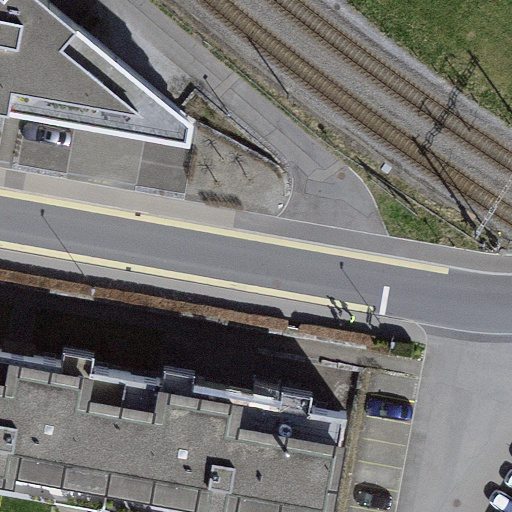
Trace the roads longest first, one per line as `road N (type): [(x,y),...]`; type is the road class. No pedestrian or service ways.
road 1 (residential): [(359,286),(327,165),(134,0)]
road 2 (tertiary): [(0,224),(359,286)]
road 3 (tertiary): [(359,286),(511,301)]
